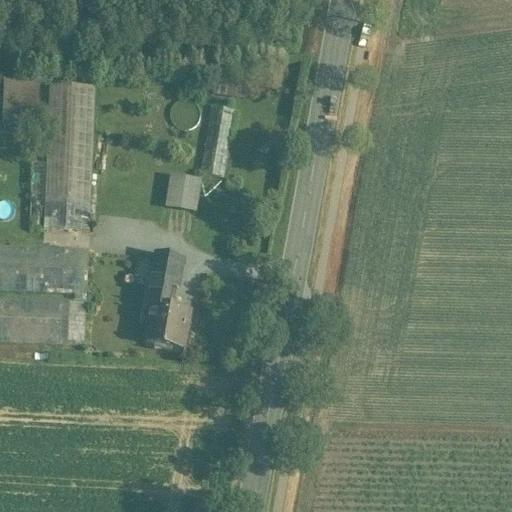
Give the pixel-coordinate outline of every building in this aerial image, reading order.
[(255,83),(244,81),(242,90),(254,92),(255,83)] [(95,89),(48,88),(44,207),(43,232),(89,234),(90,209),(95,89)] [(212,109),(201,174),(225,178),(236,113),(212,109)] [(200,212),(202,179),(169,177),(168,210),(200,212)] [(89,253),(0,249),(0,294),(88,298),(89,253)] [(183,263),(157,258),(154,272),(180,277),(183,263)] [(180,277),(154,272),(148,308),(153,309),(146,346),(184,353),(190,314),(174,311),(180,277)] [(86,303),(0,300),(0,345),(85,349),(86,303)]
